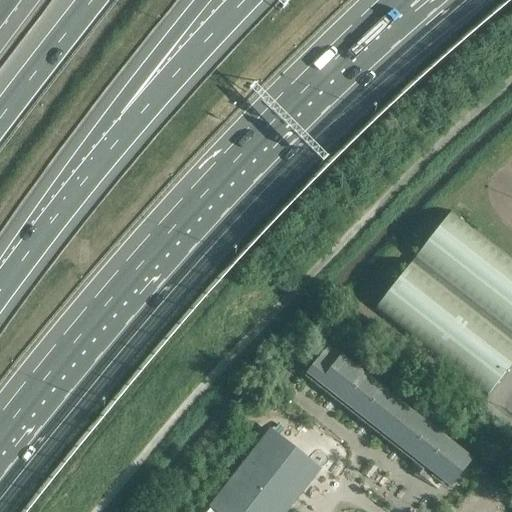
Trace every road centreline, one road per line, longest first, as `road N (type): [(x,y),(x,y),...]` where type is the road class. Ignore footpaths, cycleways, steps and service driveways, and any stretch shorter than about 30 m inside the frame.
road 1 (motorway): [(0,447),(218,187),(404,2)]
road 2 (motorway): [(50,220),(245,0)]
road 3 (motorway): [(217,0),(50,220)]
road 4 (motorway): [(92,0),(0,120)]
